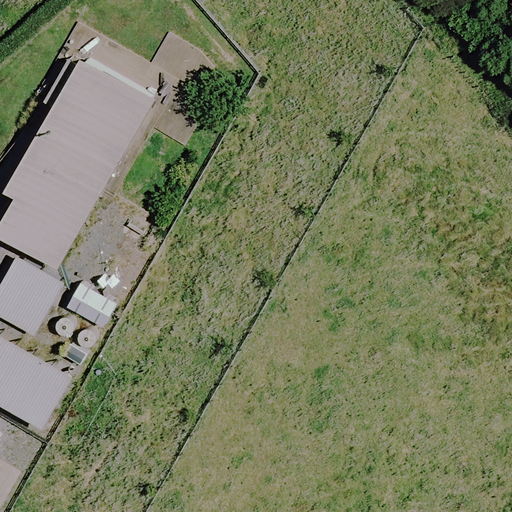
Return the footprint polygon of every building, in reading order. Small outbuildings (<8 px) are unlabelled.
[(41,86),(71,104),(0,224),(0,226),(66,266),(143,135),(177,78),(80,20),(41,86)] [(65,285),(18,261),(0,296),(0,312),(41,333),(65,285)] [(123,302),(84,281),(71,306),(110,327),(123,302)] [(81,376),(3,330),(0,334),(0,397),(51,427),(81,376)] [(0,451),(9,437),(0,431),(0,451)]
